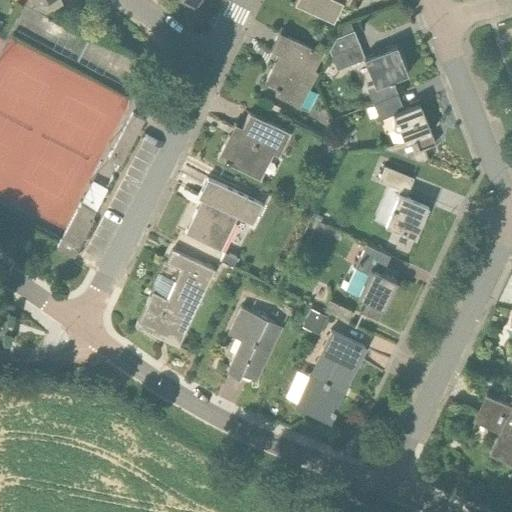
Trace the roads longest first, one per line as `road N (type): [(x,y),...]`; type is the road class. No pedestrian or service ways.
road 1 (tertiary): [(385,491),(236,432),(76,330)]
road 2 (residential): [(76,330),(212,64)]
road 3 (residential): [(385,491),(511,225)]
road 4 (residential): [(511,208),(439,23)]
